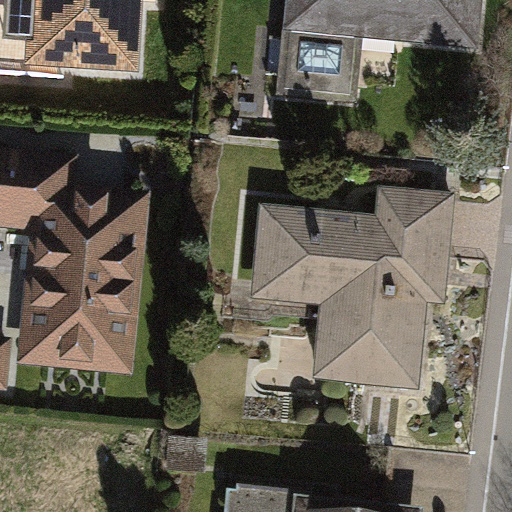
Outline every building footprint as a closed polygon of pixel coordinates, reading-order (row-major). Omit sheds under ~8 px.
[(34,0),(31,63),(135,69),(139,1),(157,2),(156,0),(34,0)] [(294,0),(286,90),(351,96),(357,32),(462,41),(465,0),(294,0)] [(71,163),(0,156),(0,220),(42,224),(30,356),(125,365),(140,203),(68,196),(71,163)] [(382,222),(266,211),(259,281),(328,287),(320,376),(415,385),(427,257),(447,259),(452,200),(385,194),(382,222)] [(311,511),(314,492),(237,485),(235,511),(311,511)]
